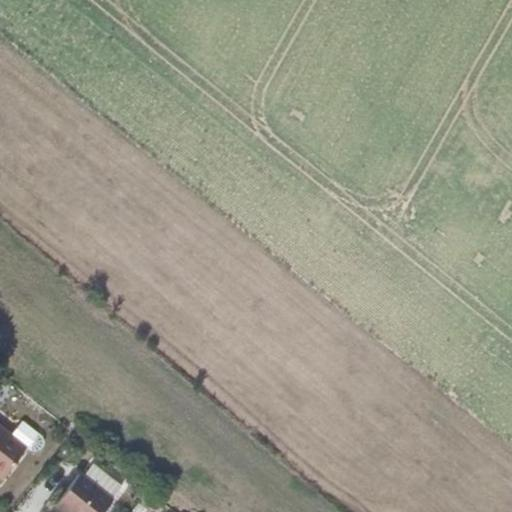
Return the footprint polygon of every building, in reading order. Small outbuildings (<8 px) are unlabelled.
[(32,447),(17,436),(0,422),(0,473),(8,480),(32,447)] [(47,437),(27,422),(17,436),(32,447),(38,452),(46,451),(50,447),(50,442),(47,437)] [(91,479),(101,466),(90,459),(81,471),(91,479)] [(120,481),(101,466),(91,479),(110,493),(120,481)] [(91,479),(81,471),(77,469),(52,501),(67,511),(97,511),(112,494),(110,493),(91,479)]
